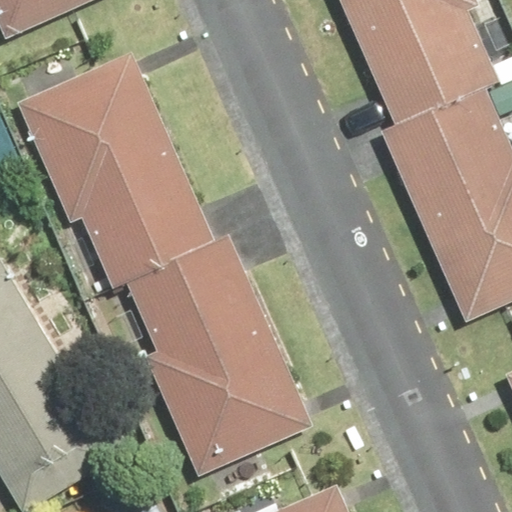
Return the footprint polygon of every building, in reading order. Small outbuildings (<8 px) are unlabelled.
[(0,0),(0,3),(16,40),(108,0),(0,0)] [(351,0),(399,123),(384,129),(459,325),(511,304),(511,131),(463,6),(479,0),(351,0)] [(148,347),(206,476),(327,422),(240,232),(220,241),(139,65),(35,112),(117,291),(137,282),(164,340),(148,347)] [(7,243),(0,247),(0,453),(31,511),(36,511),(126,465),(7,243)] [(366,511),(350,478),(276,511),(366,511)]
